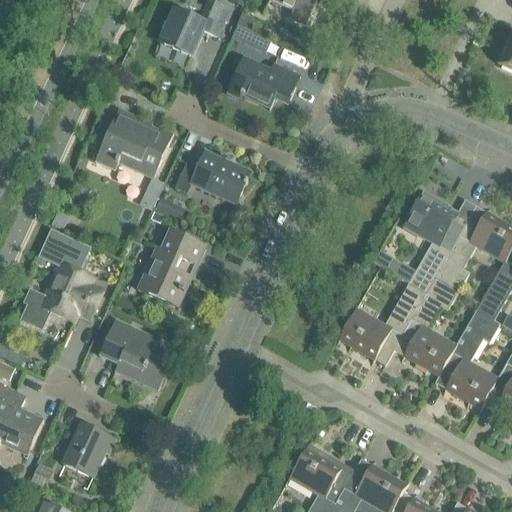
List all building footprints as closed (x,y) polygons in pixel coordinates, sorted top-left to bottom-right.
[(248,0),(232,0),(231,3),(245,9),(248,0)] [(270,0),(270,2),(293,12),(289,20),(305,28),(309,20),(318,0),(270,0)] [(201,23),(174,12),(161,43),(192,57),(203,32),(217,38),(228,12),(209,3),(201,23)] [(254,30),(260,17),(249,12),(243,25),(254,30)] [(248,33),(237,28),(232,40),(246,46),(251,35),(248,33)] [(498,67),(511,73),(511,37),(498,67)] [(243,61),(228,93),(269,112),(277,96),(290,102),(300,79),(273,67),(270,73),(243,61)] [(119,111),(95,165),(114,174),(118,166),(152,182),(153,180),(173,136),(119,111)] [(197,171),(186,166),(175,191),(187,197),(191,187),(236,207),(250,175),(205,154),(197,171)] [(152,182),(140,207),(152,212),(164,185),(153,180),(152,182)] [(423,193),(402,230),(431,247),(415,274),(409,287),(426,297),(435,281),(476,210),(464,203),(457,215),(448,209),(448,208),(423,193)] [(167,217),(172,206),(161,201),(156,212),(167,217)] [(511,246),(511,229),(476,210),(435,281),(457,294),(468,276),(462,272),(475,249),(502,264),(511,246)] [(69,218),(58,213),(51,227),(62,232),(69,218)] [(151,222),(160,226),(163,218),(154,214),(151,222)] [(31,307),(24,322),(40,330),(48,314),(74,326),(78,317),(91,322),(104,293),(91,288),(94,282),(78,275),(90,249),(52,232),(40,258),(59,267),(43,302),(31,296),(27,305),(31,307)] [(170,233),(161,252),(157,250),(137,292),(173,309),(179,295),(184,297),(206,249),(170,233)] [(511,249),(475,313),(494,324),(511,292),(511,249)] [(380,270),(382,271),(389,259),(380,253),(372,266),(380,270)] [(426,297),(393,353),(394,353),(438,379),(455,348),(427,332),(440,309),(446,313),(457,294),(435,281),(426,297)] [(393,353),(426,297),(409,287),(385,328),(356,312),(339,342),(362,356),(385,369),(393,353)] [(437,381),(434,386),(480,412),(489,397),(498,382),(470,366),(483,343),(489,347),(500,328),(494,324),(475,313),(455,348),(438,379),(437,381)] [(115,373),(158,393),(173,359),(154,350),(157,342),(115,323),(99,358),(118,367),(115,373)] [(0,359),(6,362),(11,351),(0,346),(0,359)] [(498,382),(489,397),(511,409),(511,356),(498,382)] [(0,380),(8,384),(13,374),(0,368),(0,380)] [(0,388),(0,447),(1,445),(16,451),(18,447),(30,453),(43,423),(20,412),(25,400),(0,388)] [(62,467),(93,481),(105,455),(108,456),(114,442),(105,438),(106,435),(84,425),(82,428),(81,427),(62,467)] [(318,498),(309,511),(332,511),(353,477),(330,465),(306,452),(289,482),(318,498)] [(332,511),(355,511),(361,502),(378,511),(393,511),(403,495),(407,488),(361,462),(353,477),(332,511)] [(45,490),(52,473),(38,467),(31,484),(45,490)] [(4,478),(0,488),(0,507),(9,511),(10,511),(22,486),(4,478)] [(433,511),(403,495),(393,511),(433,511)]
